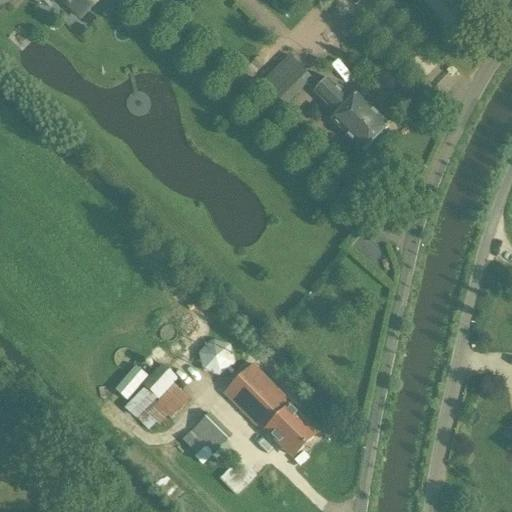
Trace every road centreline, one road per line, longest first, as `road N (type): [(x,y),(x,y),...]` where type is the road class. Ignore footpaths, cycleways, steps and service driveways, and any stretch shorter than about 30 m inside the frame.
road 1 (unclassified): [(360,511),(433,186),(480,79),(511,41)]
road 2 (unclassified): [(428,511),(475,283),(511,174)]
